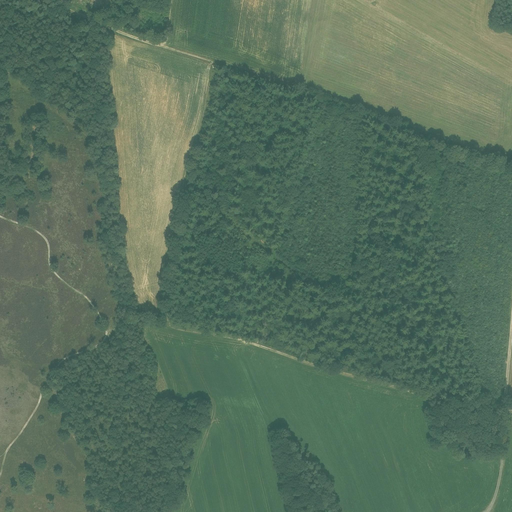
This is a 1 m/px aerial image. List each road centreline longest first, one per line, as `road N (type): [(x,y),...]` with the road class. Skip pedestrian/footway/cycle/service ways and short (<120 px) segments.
road 1 (track): [(511,168),(35,0)]
road 2 (track): [(504,410),(171,323),(125,332)]
